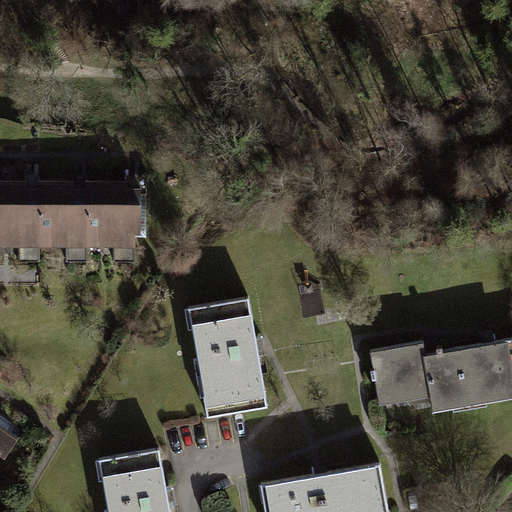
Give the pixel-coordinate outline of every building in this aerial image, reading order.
[(0,184),(0,252),(21,253),(21,265),(38,266),(38,253),(37,185),(0,184)] [(37,185),(38,253),(65,253),(65,266),(85,266),(85,254),(85,186),(37,185)] [(85,186),(85,254),(113,253),(113,266),(133,266),(133,186),(85,186)] [(244,303),(183,314),(201,418),(262,408),(244,303)] [(511,334),(456,344),(466,402),(511,394),(511,334)] [(466,402),(456,344),(419,350),(417,337),(365,346),(375,402),(425,394),(427,408),(466,402)] [(20,439),(0,425),(0,459),(3,462),(20,439)] [(167,511),(158,453),(97,464),(105,511),(167,511)] [(386,511),(378,462),(265,480),(269,511),(386,511)]
